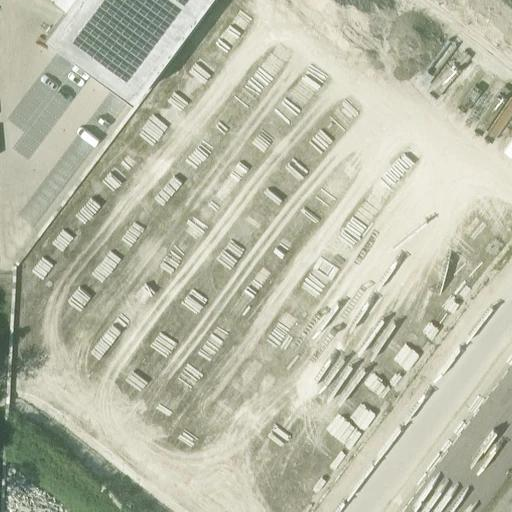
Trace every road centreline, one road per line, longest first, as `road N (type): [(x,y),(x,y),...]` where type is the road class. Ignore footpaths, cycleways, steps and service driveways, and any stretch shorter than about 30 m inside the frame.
road 1 (unknown): [(511,184),(363,86),(268,6)]
road 2 (unclassified): [(7,0),(19,193)]
